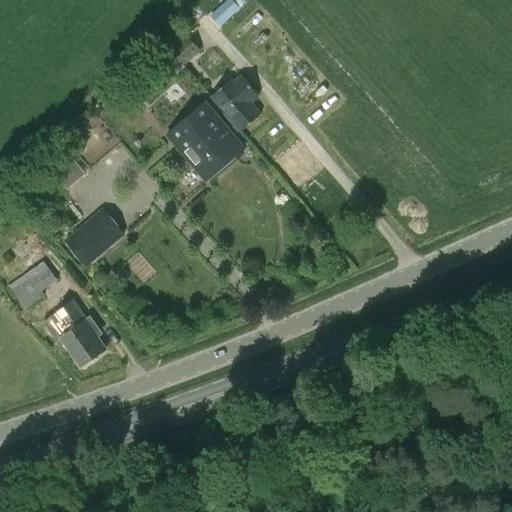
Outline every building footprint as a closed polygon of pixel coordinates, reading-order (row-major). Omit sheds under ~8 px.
[(157,63),(170,79),(201,50),(187,35),(157,63)] [(170,79),(157,63),(145,74),(159,89),(170,79)] [(232,79),(212,96),(240,130),(260,112),(244,94),(249,90),(239,80),(236,83),(232,79)] [(169,134),(172,137),(169,140),(176,148),(179,146),(207,178),(242,149),(220,123),(220,122),(205,104),(169,134)] [(103,211),(67,241),(88,266),(124,235),(103,211)] [(9,286),(25,308),(43,296),(40,291),(57,280),(44,261),(9,286)] [(61,347),(66,343),(82,365),(105,349),(96,336),(100,333),(89,318),(86,320),(72,301),(43,322),(61,347)]
